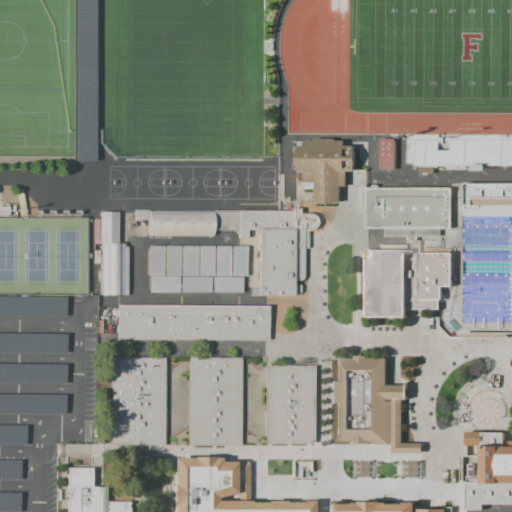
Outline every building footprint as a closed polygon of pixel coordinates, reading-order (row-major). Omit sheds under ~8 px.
[(94,0),(95,161),(76,161),(76,0),(94,0)] [(415,140),(415,165),(511,165),(511,138),(447,138),(447,149),(437,149),(437,140),(415,140)] [(302,139),(302,145),(295,145),(295,171),(302,171),(302,189),(315,189),(315,202),(337,202),(337,186),(345,186),(345,171),(351,171),(351,146),(342,146),(342,139),(302,139)] [(395,169),(379,169),(379,139),(395,139),(395,169)] [(511,183),(463,183),(463,206),(511,206),(511,183)] [(366,251),(366,318),(407,318),(407,309),(439,309),(439,300),(441,300),(441,288),(453,288),(453,254),(417,254),(417,237),(440,237),(440,229),(452,229),(452,189),(365,188),(365,229),(384,230),(384,237),(407,237),(407,251),(366,251)] [(212,211),(148,210),(148,235),(212,236),(212,211)] [(250,295),(250,287),(257,287),(257,230),(245,230),(245,236),(237,236),(237,210),(298,210),(298,214),(310,214),(314,217),(316,221),(315,226),(312,229),(307,230),(307,248),(302,248),(302,275),(301,279),(298,281),(292,281),(292,295),(250,295)] [(99,213),(119,213),(119,243),(128,243),(128,296),(101,297),(102,245),(99,245),(99,213)] [(146,245),(146,275),(161,275),(161,245),(146,245)] [(163,245),(163,275),(177,275),(178,245),(163,245)] [(180,245),(179,275),(194,275),(194,246),(180,245)] [(196,245),(196,275),(211,275),(211,246),(196,245)] [(213,245),(212,275),(227,275),(228,246),(213,245)] [(229,246),(229,276),(244,276),(244,246),(229,246)] [(177,276),(147,276),(147,291),(177,291),(177,276)] [(208,276),(178,276),(178,291),(208,291),(208,276)] [(240,276),(210,276),(210,291),(239,291),(240,276)] [(0,295),(0,315),(63,316),(64,296),(0,295)] [(269,306),(117,305),(117,340),(269,341),(269,306)] [(0,333),(0,352),(64,353),(64,334),(0,333)] [(336,359),(336,381),(330,381),(330,402),(336,402),(335,441),(352,441),(352,444),(366,444),(366,441),(374,441),(374,444),(391,444),(391,452),(420,453),(420,444),(400,443),(400,398),(405,398),(405,385),(385,385),(385,358),(366,358),(366,355),(353,355),(353,359),(336,359)] [(111,357),(110,445),(164,445),(164,357),(111,357)] [(186,446),(187,357),(240,358),(240,446),(186,446)] [(0,363),(0,383),(63,383),(63,364),(0,363)] [(263,366),(312,366),(312,443),(263,443),(263,366)] [(464,428),(464,509),(481,509),(481,504),(511,505),(511,366),(508,366),(508,382),(511,382),(511,445),(502,445),(502,432),(483,432),(483,428),(464,428)] [(0,393),(0,413),(63,414),(63,394),(0,393)] [(0,425),(0,445),(23,445),(23,426),(0,425)] [(246,501),(310,501),(310,511),(171,511),(172,458),(218,458),(218,462),(246,462),(246,501)] [(0,460),(0,479),(18,479),(18,460),(0,460)] [(354,477),(371,477),(371,460),(353,461),(354,477)] [(65,511),(66,468),(90,468),(89,486),(104,486),(104,501),(128,501),(127,511),(65,511)] [(0,493),(0,511),(18,511),(18,493),(0,493)] [(325,502),(325,511),(414,511),(414,509),(414,502),(325,502)]
